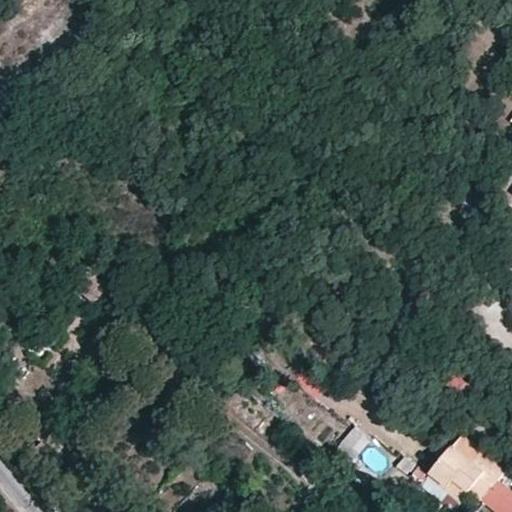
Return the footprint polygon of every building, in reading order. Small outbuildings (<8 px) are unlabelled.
[(91,304),(106,290),(94,277),(79,291),(91,304)] [(291,430),(281,423),(274,430),(285,438),(291,430)] [(354,426),(339,447),(355,460),(371,439),(354,426)] [(507,472),(462,436),(433,474),(451,489),(447,494),(461,505),(470,495),(479,483),(491,492),(498,484),(507,472)] [(451,489),(433,474),(429,479),(447,494),(451,489)] [(491,492),(479,483),(470,495),(483,504),(485,501),(491,492)] [(511,511),(511,494),(498,484),(491,492),(485,501),(500,511),(511,511)]
